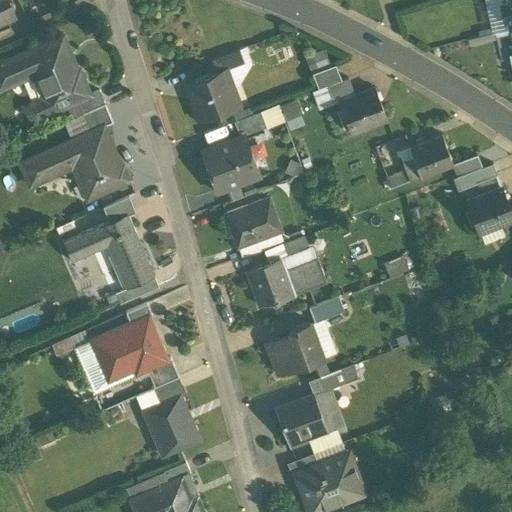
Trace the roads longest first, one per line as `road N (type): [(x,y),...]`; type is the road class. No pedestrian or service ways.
road 1 (residential): [(114,0),(252,511)]
road 2 (tertiary): [(511,128),(374,45),(277,0)]
road 3 (track): [(195,278),(0,364)]
